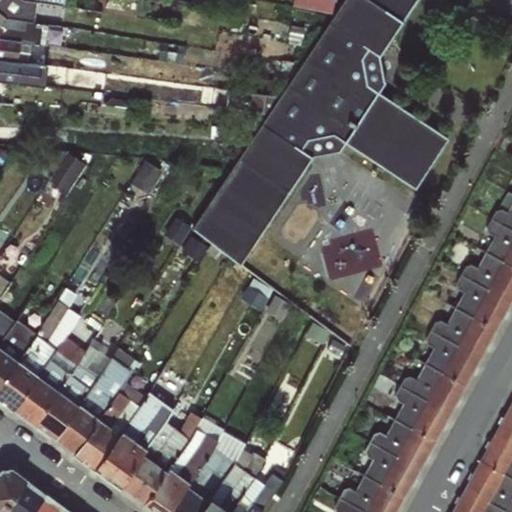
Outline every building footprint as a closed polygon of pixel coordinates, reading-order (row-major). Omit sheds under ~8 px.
[(343,0),(191,228),(239,265),(310,157),(337,151),(344,142),(413,187),(415,186),(446,138),(378,92),(384,82),(379,54),(415,0),(343,0)] [(0,96),(7,97),(8,79),(48,83),(50,61),(22,58),(23,39),(0,36),(0,96)] [(71,193),(90,160),(79,153),(60,186),(71,193)] [(495,210),(491,218),(511,229),(511,202),(508,212),(502,209),(495,210)] [(511,266),(511,229),(491,218),(487,225),(488,231),(494,234),(484,252),(511,266)] [(464,266),(460,274),(509,300),(511,294),(511,266),(484,252),(476,267),(470,265),(464,266)] [(494,329),(509,300),(460,274),(456,281),(456,287),(463,290),(453,307),(494,329)] [(0,275),(0,301),(10,282),(0,275)] [(36,334),(0,383),(0,398),(13,408),(65,337),(79,316),(68,308),(75,294),(65,287),(36,334)] [(434,321),(429,330),(478,356),(494,329),(453,307),(445,323),(440,320),(434,321)] [(0,309),(0,341),(16,320),(0,309)] [(16,320),(0,341),(0,383),(36,334),(16,320)] [(463,385),(478,356),(429,330),(425,338),(427,344),(432,348),(423,363),(463,385)] [(65,337),(13,408),(33,423),(85,350),(65,337)] [(85,350),(33,423),(53,438),(109,359),(91,344),(85,350)] [(109,359),(53,438),(73,452),(125,382),(133,370),(111,357),(109,359)] [(403,378),(399,386),(448,413),(463,385),(423,363),(416,380),(410,377),(403,378)] [(119,486),(166,421),(173,409),(159,401),(175,370),(164,365),(145,396),(93,467),(119,486)] [(125,382),(73,452),(93,467),(145,396),(125,382)] [(433,441),(448,413),(399,386),(395,393),(396,399),(402,402),(393,420),(433,441)] [(511,404),(495,434),(511,442),(511,404)] [(153,511),(168,511),(213,448),(224,428),(202,415),(195,427),(142,504),(153,511)] [(373,434),(369,442),(418,469),(433,441),(393,420),(385,436),(379,433),(373,434)] [(166,421),(119,486),(142,504),(195,427),(187,422),(179,432),(166,421)] [(511,442),(495,434),(480,462),(511,478),(511,442)] [(401,498),(418,469),(369,442),(365,450),(366,456),(372,458),(362,477),(401,498)] [(213,448),(168,511),(197,511),(234,463),(213,448)] [(511,478),(480,462),(465,490),(506,511),(511,511),(511,500),(511,498),(511,478)] [(228,511),(254,477),(234,463),(197,511),(228,511)] [(0,511),(2,511),(26,481),(11,470),(1,471),(0,472),(0,511)] [(254,477),(228,511),(259,511),(283,479),(272,473),(264,484),(254,477)] [(342,490),(338,498),(362,511),(393,511),(401,498),(362,477),(354,492),(348,489),(342,490)] [(31,511),(44,494),(26,481),(2,511),(31,511)] [(506,511),(465,490),(453,511),(506,511)] [(60,511),(63,508),(44,494),(31,511),(60,511)] [(362,511),(338,498),(334,506),(334,511),(335,511),(362,511)]
